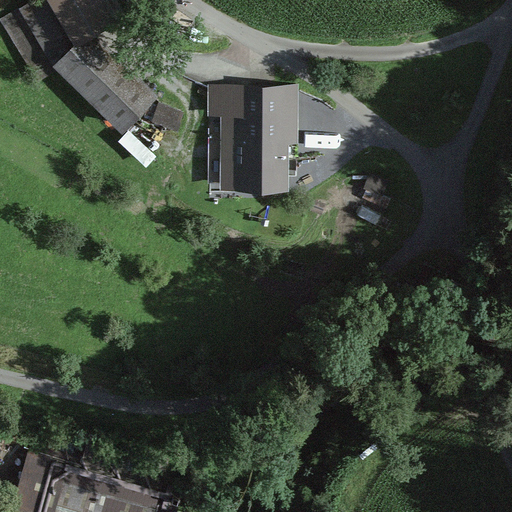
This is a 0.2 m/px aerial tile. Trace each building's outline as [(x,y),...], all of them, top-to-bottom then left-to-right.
[(46,0),(7,23),(39,76),(63,66),(133,129),(162,98),(99,41),(126,25),(111,0),(46,0)] [(298,92),(218,90),(217,115),(227,116),(226,180),(296,182),(298,92)] [(188,114),(165,108),(161,121),(184,128),(188,114)] [(223,187),(221,117),(209,117),(211,187),(223,187)] [(398,190),(374,180),(367,198),(391,208),(398,190)] [(160,511),(168,486),(39,449),(20,511),(60,511),(64,498),(113,511),(160,511)]
